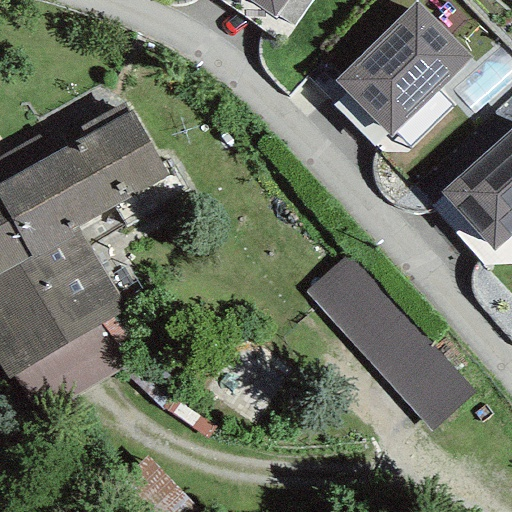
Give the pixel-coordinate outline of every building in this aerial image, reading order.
[(245,0),(272,20),(286,0),(245,0)] [(312,0),(286,0),(272,20),(290,32),(312,0)] [(415,1),(333,82),(388,137),(470,56),(415,1)] [(131,111),(39,162),(75,227),(168,176),(131,111)] [(511,128),(438,193),(491,253),(511,233),(511,128)] [(125,315),(75,227),(39,162),(0,183),(0,375),(3,382),(13,376),(99,330),(125,315)] [(473,398),(343,255),(306,289),(436,432),(473,398)] [(122,372),(99,330),(13,376),(36,418),(122,372)]
